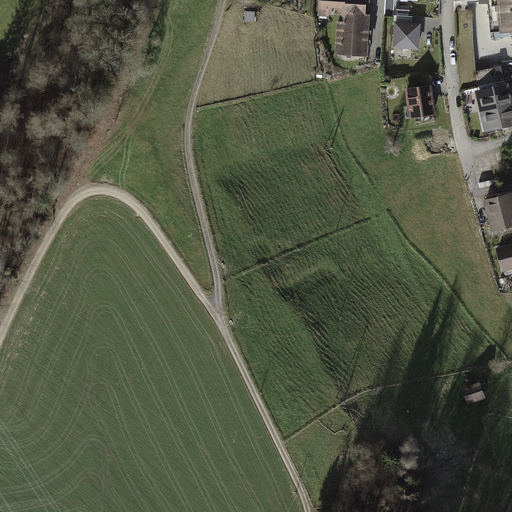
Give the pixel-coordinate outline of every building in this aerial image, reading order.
[(347,5),(347,0),(321,0),(322,1),(323,1),(322,14),(336,15),(336,10),(341,10),(347,5)] [(368,0),(347,0),(347,5),(345,7),(352,16),(368,17),(369,6),(368,6),(368,0)] [(511,0),(480,0),(481,4),(489,4),(491,35),(511,32),(511,0)] [(257,8),(245,8),(246,23),(258,23),(257,8)] [(462,91),(505,80),(501,65),(476,71),(472,24),(465,11),(455,12),(462,91)] [(371,17),(352,16),(349,18),(349,23),(346,25),(345,36),(368,38),(368,27),(370,27),(371,17)] [(393,25),(396,25),(394,48),(401,49),(403,51),(410,51),(412,49),(419,50),(420,39),(420,27),(412,27),(413,18),(394,16),(393,25)] [(367,47),(368,38),(345,36),(342,36),(341,44),(343,45),(345,46),(344,55),(367,57),(368,47),(367,47)] [(443,80),(416,84),(420,113),(446,110),(443,80)] [(511,104),(507,85),(479,92),(484,111),(511,104)] [(511,124),(511,106),(511,104),(484,111),(489,130),(511,124)] [(511,192),(486,199),(494,230),(511,225),(511,192)] [(511,265),(511,244),(497,248),(503,268),(511,265)] [(467,387),(463,389),(467,401),(471,399),(471,402),(477,399),(484,396),(479,382),(473,385),(472,383),(466,385),(467,387)]
